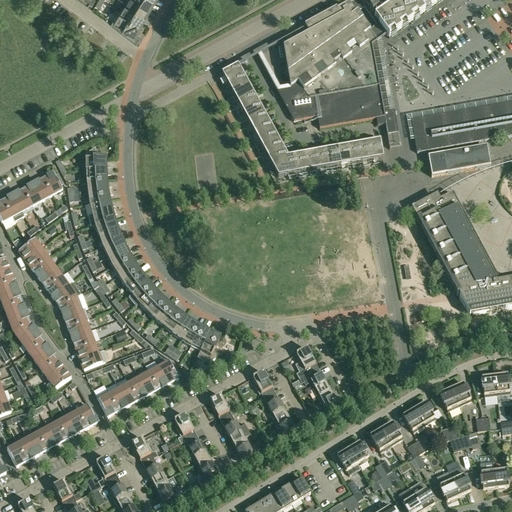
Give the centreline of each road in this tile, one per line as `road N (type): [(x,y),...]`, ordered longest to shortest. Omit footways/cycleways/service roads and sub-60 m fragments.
road 1 (residential): [(219,511),(413,393),(511,352)]
road 2 (residential): [(132,95),(130,203),(158,266),(210,308),(282,327)]
road 3 (residential): [(375,131),(298,144),(238,38)]
road 4 (residential): [(0,170),(132,95)]
road 5 (residential): [(132,95),(238,38)]
